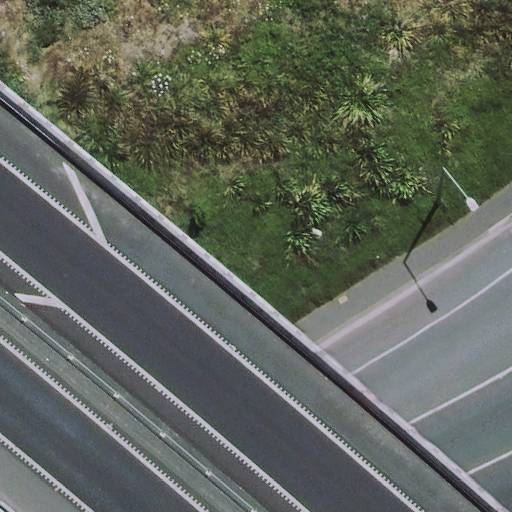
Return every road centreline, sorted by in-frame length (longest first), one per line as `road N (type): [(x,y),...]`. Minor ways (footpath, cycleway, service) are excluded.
road 1 (motorway): [(0,197),(371,511)]
road 2 (motorway): [(136,511),(0,398)]
road 3 (primary): [(354,511),(508,453)]
